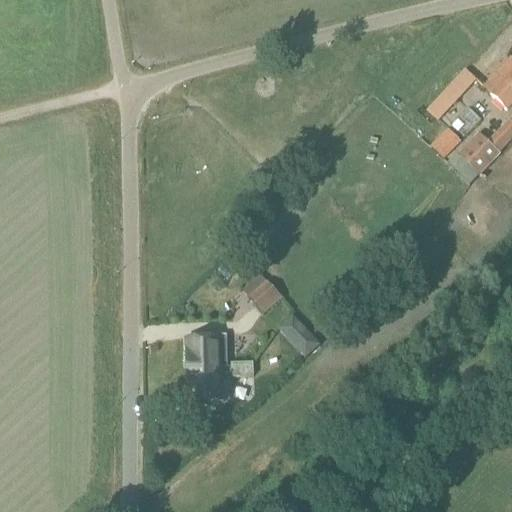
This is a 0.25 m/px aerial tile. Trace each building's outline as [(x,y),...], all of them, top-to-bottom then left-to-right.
[(511,60),(485,90),(508,112),(511,108),(511,60)] [(424,110),(436,121),(474,79),(462,68),(424,110)] [(478,135),(457,157),(467,167),(479,178),(480,177),(481,178),(501,156),(500,155),(511,142),(511,121),(490,145),(480,137),(478,135)] [(444,162),(461,144),(448,131),(430,148),(430,149),(444,162)] [(218,275),(223,269),(220,266),(214,271),(218,275)] [(266,283),(247,300),(255,309),(274,292),(271,288),(266,283)] [(196,341),(187,341),(187,369),(227,368),(226,336),(196,336),(196,341)] [(311,337),(296,351),(305,361),(320,347),(311,337)] [(227,368),(187,369),(188,401),(219,400),(219,375),(231,374),(231,378),(253,378),(253,364),(231,364),(231,368),(227,368)]
